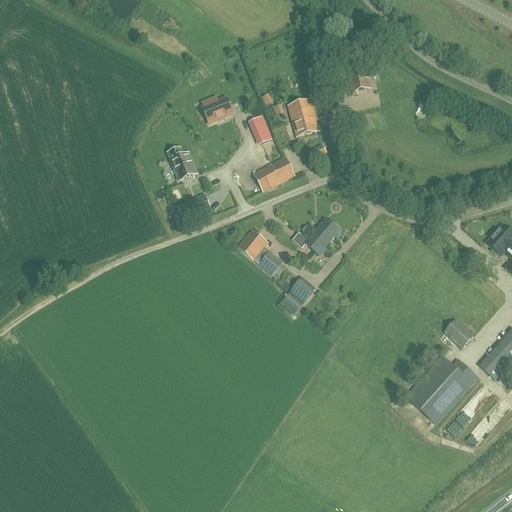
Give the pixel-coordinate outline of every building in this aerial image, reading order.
[(328,76),(326,65),(308,69),(311,79),(328,76)] [(352,93),(362,91),(369,89),(364,67),(347,71),(352,93)] [(209,125),(233,115),(227,99),(218,102),(217,98),(208,101),(210,105),(203,108),(209,125)] [(292,123),(315,117),(314,113),(314,112),(311,101),(288,108),(292,123)] [(319,132),(315,117),(292,123),(297,138),(319,132)] [(262,118),(248,124),(258,147),(272,141),(262,118)] [(310,152),(314,160),(327,154),(323,146),(310,152)] [(168,154),(179,182),(197,175),(189,155),(183,157),(180,150),(168,154)] [(295,177),(285,158),(253,175),(263,193),(295,177)] [(211,211),(208,202),(205,196),(194,201),(177,207),(183,222),(211,211)] [(266,211),(275,207),(274,203),(264,207),(266,211)] [(330,221),(328,222),(326,221),(316,232),(310,227),(309,229),(307,227),(305,228),(302,231),(303,233),(304,234),(302,237),(308,242),(301,250),(302,250),(306,245),(318,256),(339,232),(334,227),(335,226),(335,223),(332,221),(330,221)] [(511,234),(503,226),(487,245),(493,250),(491,253),(497,258),(499,256),(501,257),(505,253),(511,259),(511,262),(506,270),(511,275),(511,234)] [(268,245),(252,232),(238,249),(254,262),(268,245)] [(261,268),(275,277),(286,260),(272,251),(261,268)] [(292,292),(306,304),(320,289),(306,277),(292,292)] [(500,313),(474,288),(456,307),(483,331),(500,313)] [(462,351),(474,338),(456,320),(444,334),(462,351)] [(495,382),(511,363),(511,330),(479,367),(495,382)] [(437,427),(479,380),(458,360),(452,366),(442,357),(405,398),(437,427)] [(494,450),(500,455),(511,441),(511,437),(508,434),(494,450)]
